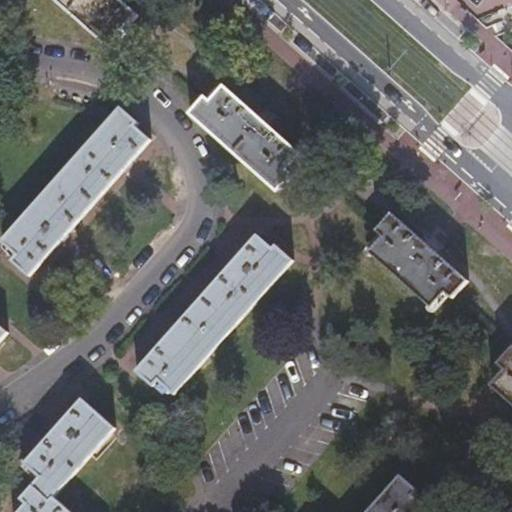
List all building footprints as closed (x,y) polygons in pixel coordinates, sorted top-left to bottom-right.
[(52,0),(112,53),(115,55),(116,54),(130,37),(124,33),(138,17),(119,0),(52,0)] [(191,115),(200,124),(279,195),(295,178),(288,173),(302,157),(267,125),(260,119),(225,88),(211,104),(206,99),(191,115)] [(25,113),(27,91),(8,89),(6,111),(25,113)] [(268,109),(260,119),(267,125),(275,116),(271,112),(268,109)] [(135,129),(138,123),(120,110),(3,243),(18,256),(11,263),(30,279),(150,142),(135,129)] [(436,255),(426,246),(393,216),(377,233),(385,239),(372,254),(433,310),(447,295),(453,302),(469,284),(436,255)] [(273,251),(258,237),(136,374),(154,388),(159,382),(175,396),(294,263),(276,247),(273,251)] [(432,238),(426,246),(436,255),(442,247),(437,243),(432,238)] [(0,344),(9,335),(0,326),(0,344)] [(511,353),(499,366),(506,372),(492,387),(511,405),(511,353)] [(49,503),(53,499),(115,430),(83,401),(25,466),(41,480),(33,489),(49,503)] [(430,511),(415,499),(420,494),(402,478),(370,511),(430,511)] [(49,503),(33,489),(21,501),(27,507),(22,511),(66,511),(53,499),(49,503)]
